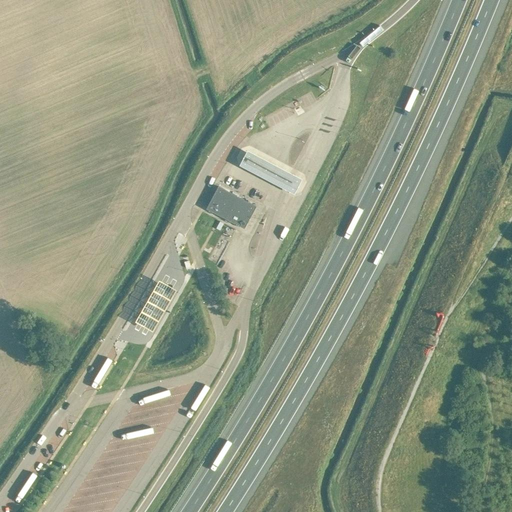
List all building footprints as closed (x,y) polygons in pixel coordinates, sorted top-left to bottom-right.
[(302,178),(247,149),(239,164),(294,193),(302,178)] [(244,228),(256,205),(218,185),(206,208),(244,228)] [(135,317),(153,327),(176,285),(159,275),(135,317)] [(56,437),(37,464),(43,469),(63,442),(56,437)] [(12,503),(16,506),(33,484),(29,481),(12,503)]
